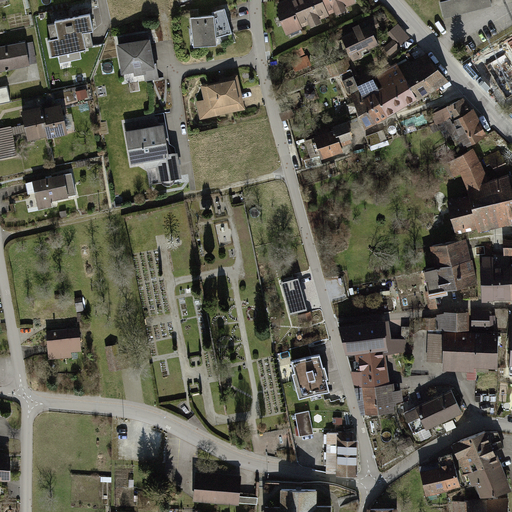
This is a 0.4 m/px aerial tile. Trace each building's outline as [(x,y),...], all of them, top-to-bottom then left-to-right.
[(279,0),(275,2),(288,32),(356,3),(354,0),(279,0)] [(219,14),(196,16),(199,47),(224,44),(223,35),(237,31),(230,7),(217,11),(219,14)] [(91,10),(55,18),(59,35),(48,37),(52,54),(86,46),(82,29),(95,27),(91,10)] [(360,28),(344,36),(355,58),(384,44),(375,28),(382,24),(378,15),(358,25),(360,28)] [(448,29),(457,25),(453,16),(444,20),(448,29)] [(403,43),(412,36),(400,22),(392,29),(403,43)] [(156,36),(123,42),(129,74),(162,67),(156,36)] [(31,39),(0,45),(0,69),(36,63),(31,39)] [(297,70),(313,64),(306,46),(299,49),(301,56),(293,59),(297,70)] [(357,73),(346,79),(369,121),(455,78),(431,51),(382,78),(385,84),(368,93),(357,73)] [(511,58),(494,69),(511,99),(511,58)] [(250,108),(242,76),(204,85),(207,99),(198,101),(202,119),(250,108)] [(0,102),(12,101),(10,86),(0,87),(0,102)] [(490,130),(466,94),(446,107),(451,115),(435,125),(446,142),(455,136),(462,148),(490,130)] [(73,131),(66,104),(47,109),(47,105),(27,110),(34,140),(73,131)] [(353,120),(339,124),(344,139),(358,134),(353,120)] [(171,123),(131,130),(136,162),(161,158),(164,180),(188,176),(184,151),(176,153),(171,123)] [(339,127),(318,134),(326,157),(347,150),(339,127)] [(385,127),(366,134),(372,149),(391,142),(385,127)] [(469,193),(450,200),(455,232),(479,227),(479,232),(511,223),(511,173),(489,179),(473,148),(448,162),(453,175),(459,173),(469,193)] [(502,149),(484,158),(493,176),(511,167),(502,149)] [(68,173),(36,180),(42,207),(74,200),(68,173)] [(437,267),(426,270),(431,293),(477,284),(467,240),(433,247),(437,267)] [(511,241),(501,241),(501,256),(511,255),(511,241)] [(494,257),(481,258),(482,301),(511,301),(511,263),(495,263),(494,257)] [(423,278),(415,279),(416,286),(424,285),(423,278)] [(306,280),(287,285),(295,317),(305,328),(317,324),(306,280)] [(428,288),(420,290),(424,307),(431,306),(428,288)] [(492,331),(493,310),(448,309),(448,315),(438,315),(438,318),(413,318),(413,330),(492,331)] [(392,319),(349,324),(353,357),(362,355),(388,352),(396,351),(392,319)] [(83,326),(48,328),(50,358),(74,356),(74,351),(85,350),(83,326)] [(503,368),(504,333),(447,331),(445,361),(445,371),(491,373),(491,367),(503,368)] [(445,361),(445,334),(428,333),(428,361),(445,361)] [(105,344),(109,370),(129,367),(124,341),(105,344)] [(328,350),(293,360),(296,370),(292,371),(301,402),(339,392),(328,350)] [(388,352),(362,355),(365,371),(355,372),(360,415),(398,410),(398,403),(409,402),(407,389),(399,390),(398,381),(392,382),(388,352)] [(456,388),(405,411),(416,436),(468,414),(456,388)] [(217,413),(227,413),(226,404),(217,405),(217,413)] [(313,411),(296,414),(300,437),(317,434),(313,411)] [(511,487),(511,479),(491,429),(460,441),(483,499),(511,487)] [(353,433),(329,433),(328,471),(361,471),(361,441),(353,441),(353,433)] [(454,451),(419,461),(430,496),(464,486),(454,451)] [(14,454),(0,453),(0,480),(3,481),(3,478),(15,478),(14,454)] [(242,474),(196,470),(194,500),(239,504),(242,474)] [(282,505),(265,505),(265,511),(331,511),(332,503),(318,503),(318,487),(282,487),(282,505)] [(472,501),(452,502),(453,511),(511,511),(511,498),(472,499),(472,501)]
